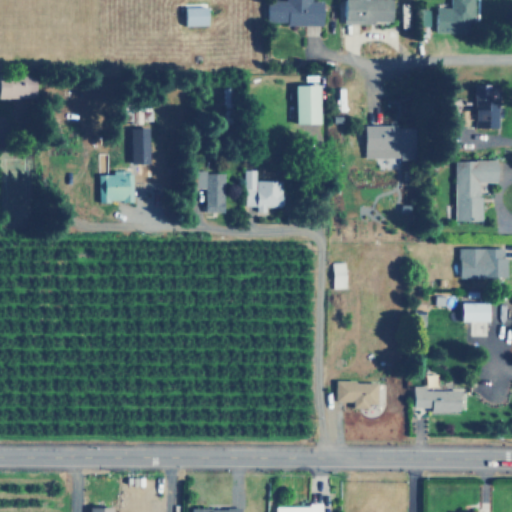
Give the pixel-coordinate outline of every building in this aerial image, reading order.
[(320,0),(282,0),(282,1),(261,1),(262,25),(320,25),(320,0)] [(337,0),(337,23),(390,22),(390,0),(337,0)] [(471,0),(445,0),(445,9),(419,9),(420,32),(471,32),(471,0)] [(180,6),(181,25),(203,24),(202,5),(180,6)] [(0,97),(32,97),(31,73),(0,74),(0,97)] [(495,82),(469,83),(470,119),(480,119),(480,126),(495,126),(495,82)] [(291,122),(315,121),(314,83),(290,83),(291,122)] [(465,109),(455,109),(455,101),(438,100),(437,124),(465,124),(465,109)] [(126,127),(127,162),(146,162),(145,126),(126,127)] [(452,220),(478,219),(478,181),(493,181),(492,159),(451,159),(452,220)] [(254,179),(254,169),(242,169),(242,205),(254,205),(254,211),(264,211),(264,205),(280,205),(279,179),(254,179)] [(94,172),(95,201),(131,200),(130,171),(94,172)] [(221,171),(189,171),(189,187),(203,187),(202,211),(221,211),(221,171)] [(455,276),(503,277),(504,256),(501,256),(501,247),(456,246),(455,276)] [(342,261),(329,262),(330,287),(343,287),(342,261)] [(456,320),(484,320),(485,302),(457,301),(456,320)] [(349,405),(373,406),(373,381),(332,380),(332,401),(349,401),(349,405)] [(421,389),(421,385),(409,385),(409,406),(426,407),(426,410),(454,411),(454,389),(421,389)]
